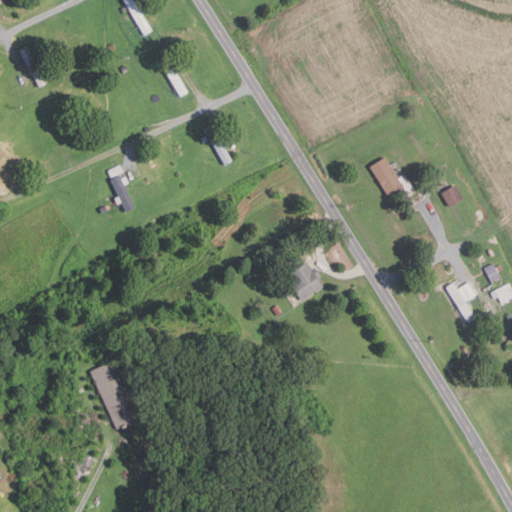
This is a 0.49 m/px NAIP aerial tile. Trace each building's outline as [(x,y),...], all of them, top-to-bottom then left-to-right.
[(145,35),(123,0),(134,0),(153,30),(145,35)] [(40,88),(19,50),(27,46),(47,83),(40,88)] [(181,96),(159,60),(166,56),(188,92),(181,96)] [(225,167),(203,131),(211,127),(232,163),(225,167)] [(391,196),(371,165),(387,156),(406,187),(391,196)] [(124,172),(112,178),(108,171),(121,165),(124,172)] [(127,213),(122,203),(118,205),(115,198),(119,196),(112,180),(121,176),(122,178),(126,176),(129,183),(125,185),(136,209),(127,213)] [(450,207),(442,193),(456,185),(464,199),(450,207)] [(108,211),(103,214),(100,208),(106,206),(108,211)] [(303,300),(291,283),(294,280),(289,273),(308,260),(313,268),(315,266),(322,275),(318,278),(324,285),(303,300)] [(493,281),(484,268),(494,262),(496,267),(502,264),(504,269),(499,272),(501,276),(493,281)] [(468,323),(446,286),(454,281),(459,289),(472,281),(479,293),(466,300),(477,318),(468,323)] [(511,297),(502,302),(499,296),(495,298),(491,291),(510,282),(511,286),(511,297)] [(278,315),(273,308),(279,304),(283,311),(278,315)] [(117,430),(90,372),(115,360),(135,404),(144,401),(150,415),(117,430)]
